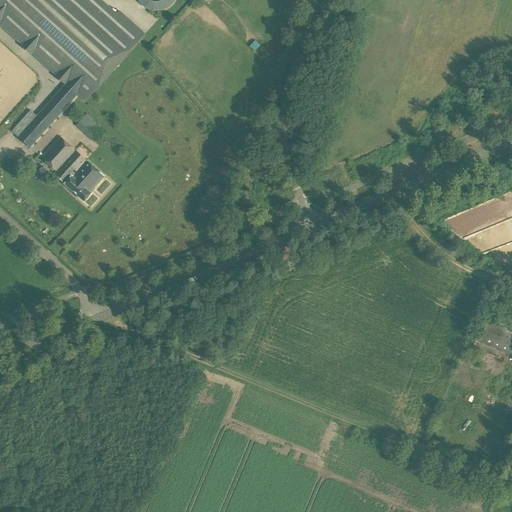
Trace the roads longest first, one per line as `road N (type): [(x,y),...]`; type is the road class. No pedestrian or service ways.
road 1 (unclassified): [(511,493),(239,381),(105,316)]
road 2 (unclassified): [(315,227),(295,184),(282,123),(318,0)]
road 3 (tertiary): [(105,316),(315,227)]
road 4 (tertiary): [(315,227),(511,141)]
road 5 (unclassified): [(105,316),(0,215)]
